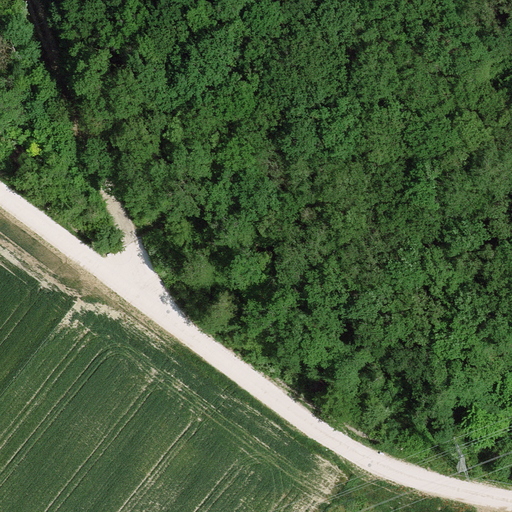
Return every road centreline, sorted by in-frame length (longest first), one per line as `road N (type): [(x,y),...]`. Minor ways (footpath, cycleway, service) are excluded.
road 1 (track): [(0,195),(321,435),(411,475),(511,500)]
road 2 (track): [(153,308),(31,0)]
